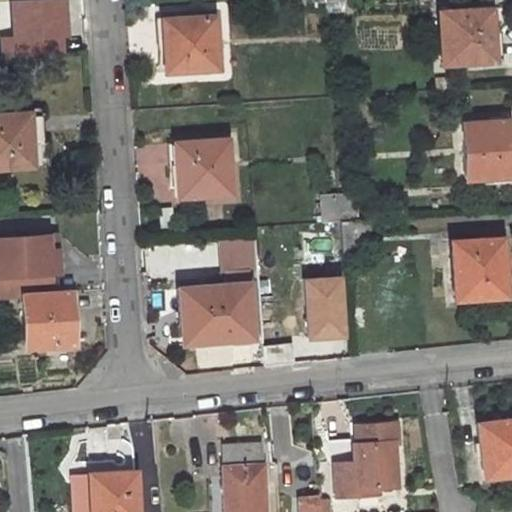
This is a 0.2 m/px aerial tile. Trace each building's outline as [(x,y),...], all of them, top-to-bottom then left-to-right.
[(441,12),(443,45),(445,66),(497,62),(494,33),(501,32),(499,8),(441,12)] [(212,17),(163,21),(166,73),(214,70),(212,17)] [(27,116),(29,145),(36,145),(44,144),(42,115),(27,116)] [(27,116),(0,117),(0,167),(38,166),(36,145),(29,145),(27,116)] [(505,123),(465,126),(468,180),(511,177),(511,138),(506,139),(505,123)] [(226,141),(174,145),(178,199),(230,195),(226,141)] [(362,222),(361,193),(340,194),(342,223),(362,222)] [(342,223),(340,194),(321,195),(323,224),(342,223)] [(0,261),(3,261),(4,277),(0,277),(1,296),(24,294),(58,292),(56,271),(60,271),(58,249),(55,250),(54,235),(0,237),(0,261)] [(509,238),(455,242),(458,300),(508,297),(506,273),(511,272),(509,238)] [(301,337),(343,335),(340,272),(298,274),(301,337)] [(247,283),(182,288),(186,343),(251,339),(247,283)] [(28,348),(77,344),(72,291),(58,292),(24,294),(28,348)] [(353,488),(394,485),(391,443),(394,443),(392,420),(352,423),(354,446),(329,447),(332,494),(354,493),(353,488)] [(511,421),(479,424),(485,479),(511,475),(511,421)] [(267,511),(261,440),(221,443),(225,511),(267,511)] [(93,511),(141,511),(140,482),(140,474),(118,475),(117,462),(91,464),(93,511)] [(317,511),(316,497),(298,499),(299,511),(317,511)]
